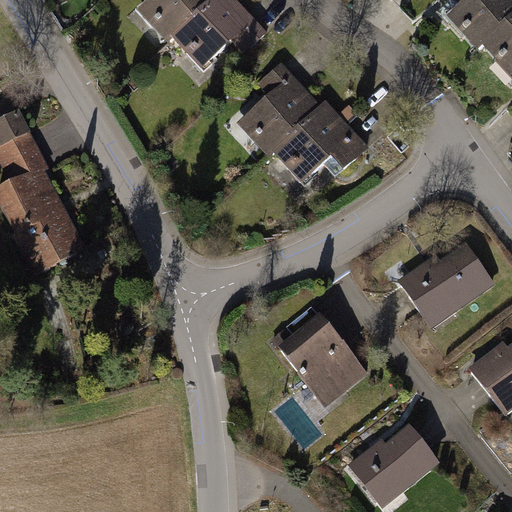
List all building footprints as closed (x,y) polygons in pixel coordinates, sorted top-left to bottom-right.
[(230,0),(160,0),(140,24),(213,84),(261,26),(230,0)] [(511,22),(511,0),(470,0),(447,22),(477,54),(511,22)] [(511,81),(511,22),(483,51),(511,81)] [(368,148),(307,94),(258,148),(320,202),(368,148)] [(37,129),(2,144),(27,204),(5,213),(35,286),(92,262),(37,129)] [(396,281),(431,330),(494,285),(464,243),(439,261),(434,254),(396,281)] [(367,376),(319,316),(277,348),(325,409),(367,376)] [(468,371),(505,417),(511,411),(511,343),(506,348),(503,344),(468,371)] [(437,464),(408,427),(384,446),(380,440),(348,465),(382,507),(437,464)]
